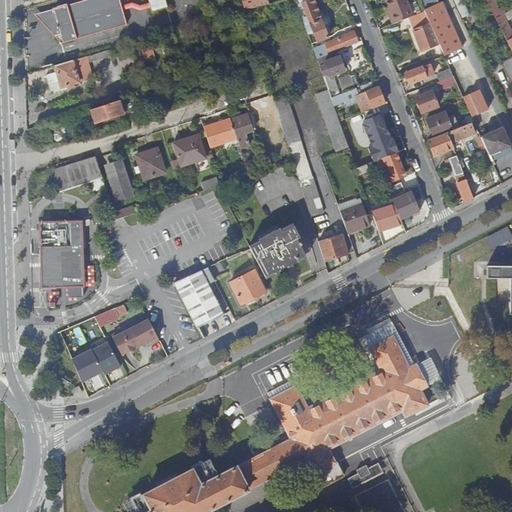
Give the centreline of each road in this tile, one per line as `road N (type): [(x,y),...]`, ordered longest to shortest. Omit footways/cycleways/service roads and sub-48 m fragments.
road 1 (residential): [(128,395),(446,224)]
road 2 (residential): [(1,171),(259,92)]
road 3 (residential): [(446,224),(357,0)]
road 4 (primary): [(26,408),(8,356),(1,171)]
